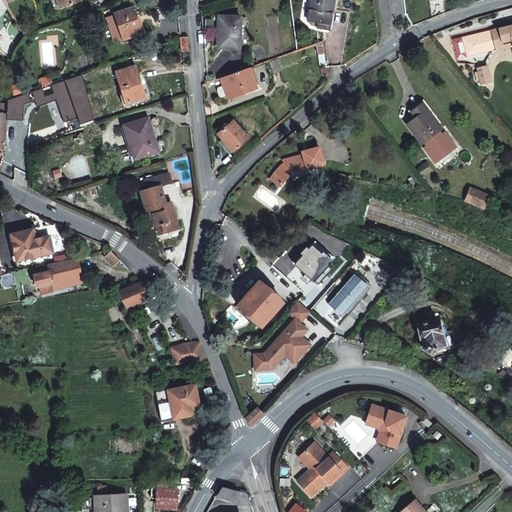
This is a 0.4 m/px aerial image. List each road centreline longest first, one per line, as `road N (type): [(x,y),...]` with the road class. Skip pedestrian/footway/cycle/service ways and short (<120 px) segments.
road 1 (unclassified): [(215,200),(244,164),(370,61),(438,21),(511,0)]
road 2 (secondary): [(247,446),(322,384),(380,375),(433,394),(511,464)]
road 3 (unclassified): [(0,186),(115,240),(187,301)]
road 4 (unclassified): [(215,200),(207,192),(192,0)]
road 5 (unclassified): [(187,301),(247,446)]
